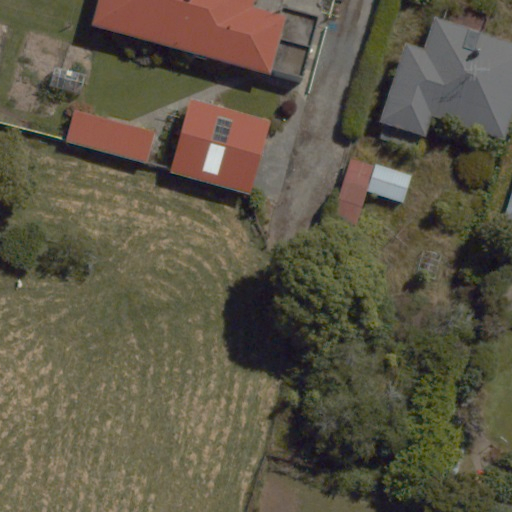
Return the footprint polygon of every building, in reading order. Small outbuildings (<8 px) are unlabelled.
[(98,0),(92,25),(269,74),(285,17),(254,8),(256,0),(98,0)] [(505,139),(511,116),(511,40),(435,17),(425,49),(406,43),(381,123),(426,137),(433,117),(505,139)] [(270,121),(190,98),(170,170),(250,193),(270,121)] [(155,130),(75,109),(66,139),(147,161),(155,130)] [(411,174),(351,156),(332,218),(356,226),(367,190),(403,201),(411,174)]
